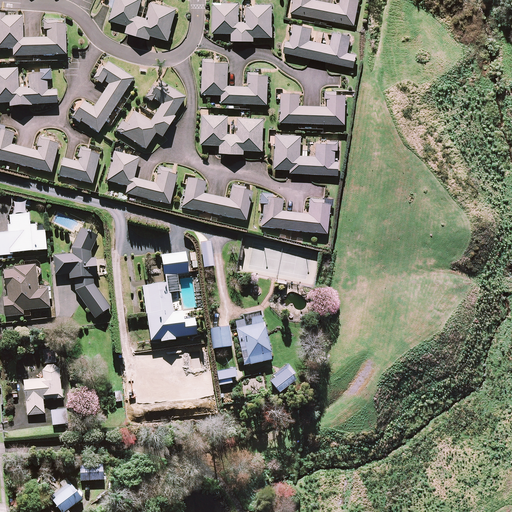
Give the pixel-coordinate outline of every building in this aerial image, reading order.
[(141,0),(110,0),(109,6),(113,8),(110,21),(128,26),(125,34),(149,40),(150,36),(168,41),(176,10),(151,3),(146,19),(137,17),(141,0)] [(292,0),(290,13),(354,26),(358,0),(338,0),(338,5),(312,0),(311,0),(292,0)] [(272,38),(272,5),(246,5),(246,23),(239,23),(239,4),(213,4),(213,34),(231,34),(231,42),(253,41),(253,38),(272,38)] [(0,49),(13,49),(13,57),(66,56),(65,25),(58,25),(58,22),(43,22),(44,31),(47,31),(47,39),(23,39),(22,17),(5,17),(5,15),(0,15),(0,49)] [(312,29),(294,25),(290,44),(285,43),(283,53),(353,68),(356,55),(347,53),(350,37),(333,33),(330,46),(309,41),(312,29)] [(221,103),(267,105),(268,76),(259,76),(259,73),(248,72),(247,83),(249,83),(249,87),(228,86),(229,64),(213,63),(213,59),(203,59),(202,95),(221,95),(221,103)] [(99,134),(134,80),(108,63),(103,71),(100,68),(93,79),(101,85),(103,82),(108,85),(93,108),(83,102),(78,110),(77,110),(71,118),(80,124),(80,122),(99,134)] [(0,69),(0,104),(9,104),(9,108),(31,107),(31,105),(57,104),(56,91),(47,91),(47,81),(51,81),(51,70),(40,71),(40,75),(28,76),(28,88),(19,89),(18,69),(0,69)] [(174,117),(185,98),(160,82),(156,88),(153,86),(145,99),(151,103),(153,100),(161,105),(150,123),(134,112),(126,125),(122,122),(116,132),(145,150),(156,134),(162,138),(175,118),(174,117)] [(281,93),(280,123),(345,125),(346,96),(337,95),(337,92),(325,92),(324,99),(327,99),(327,107),(299,106),(300,94),(281,93)] [(244,151),(263,152),(263,141),(264,119),(237,118),(236,134),(227,134),(228,116),(202,115),(201,145),(219,146),(219,153),(244,154),(244,151)] [(0,160),(51,174),(59,145),(49,143),(50,140),(39,137),(37,147),(38,147),(37,152),(12,145),(15,134),(4,131),(5,127),(0,125),(0,160)] [(290,173),(338,176),(339,162),(335,162),(335,151),(338,151),(338,142),(328,141),(328,144),(316,144),(315,157),(301,156),(302,136),(275,135),(273,169),(290,170),(290,173)] [(92,185),(99,156),(90,154),(90,151),(80,148),(78,159),(79,159),(78,163),(63,159),(58,177),(92,185)] [(125,194),(169,206),(177,176),(171,175),(172,171),(158,167),(156,175),(158,175),(155,184),(134,179),(139,158),(114,152),(106,182),(127,187),(125,194)] [(187,179),(181,208),(246,222),(252,193),(245,191),(246,188),(232,186),(229,200),(203,194),(206,183),(187,179)] [(263,205),(261,228),(326,235),(330,206),(323,205),(323,201),(309,200),(308,215),(282,212),(283,201),(272,199),(273,195),(260,194),(259,204),(263,205)] [(29,226),(29,215),(9,216),(11,233),(0,234),(0,256),(12,255),(12,253),(46,251),(45,232),(36,232),(35,225),(29,226)] [(87,232),(81,229),(69,255),(53,256),(54,274),(69,274),(70,280),(74,281),(75,290),(94,319),(109,309),(94,285),(93,278),(97,278),(95,259),(90,259),(89,256),(97,239),(90,237),(87,232)] [(188,274),(185,253),(160,256),(164,284),(142,287),(151,342),(160,340),(161,342),(175,340),(175,338),(197,335),(194,318),(183,320),(182,312),(173,313),(170,293),(179,292),(177,276),(188,274)] [(38,290),(36,266),(3,268),(6,298),(3,298),(5,317),(23,315),(23,311),(50,309),(48,289),(38,290)] [(271,360),(262,312),(243,315),(244,320),(235,321),(244,366),(271,360)] [(231,347),(229,327),(211,329),(214,349),(231,347)] [(62,398),(58,350),(42,351),(45,379),(24,381),(27,416),(44,414),(43,400),(62,398)] [(297,379),(289,367),(270,382),(278,393),(297,379)] [(236,377),(235,369),(217,372),(219,386),(232,383),(231,378),(236,377)] [(67,424),(66,409),(51,410),(52,425),(67,424)] [(103,480),(103,465),(81,465),(81,480),(103,480)] [(50,497),(62,511),(70,511),(69,509),(83,498),(66,478),(60,483),(62,487),(50,497)]
